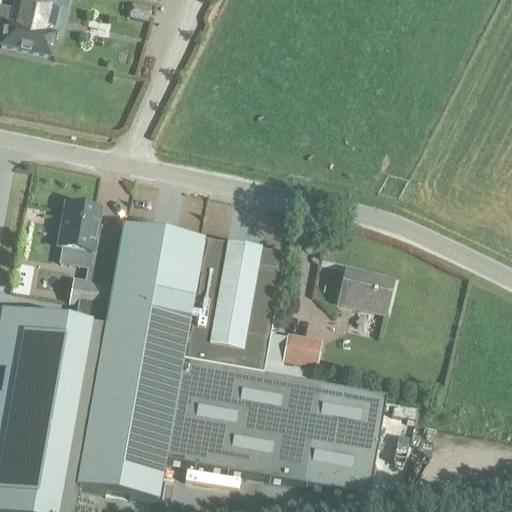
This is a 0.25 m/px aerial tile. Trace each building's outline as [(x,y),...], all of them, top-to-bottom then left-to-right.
[(0,25),(5,27),(0,49),(49,61),(53,40),(59,42),(69,0),(15,0),(14,3),(12,12),(0,9),(0,25)] [(132,7),(129,20),(147,25),(150,12),(132,7)] [(66,206),(58,250),(92,256),(92,255),(103,257),(106,241),(95,239),(100,212),(66,206)] [(0,399),(0,511),(77,511),(81,489),(160,503),(166,467),(367,503),(384,403),(263,381),(284,263),(205,249),(125,235),(123,241),(110,316),(117,317),(114,334),(107,333),(4,315),(0,335),(0,372),(7,373),(2,400),(0,399)] [(345,273),(337,305),(385,317),(393,284),(345,273)] [(287,338),(282,367),(316,373),(321,344),(287,338)]
